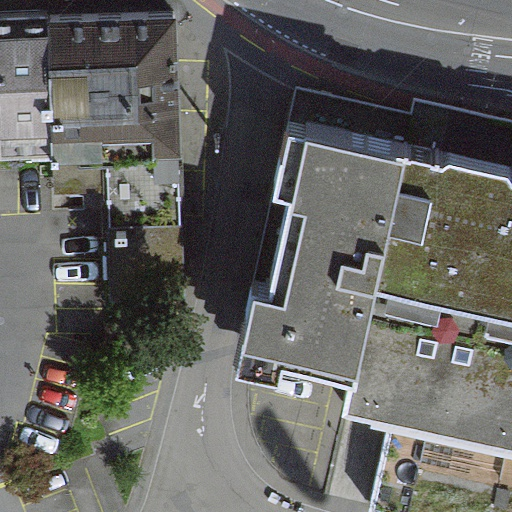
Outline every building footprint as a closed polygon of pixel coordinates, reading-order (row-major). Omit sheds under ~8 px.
[(162,0),(47,6),(54,143),(108,140),(115,283),(175,280),(162,0)] [(47,6),(0,7),(0,145),(54,143),(47,6)] [(421,114),(307,88),(286,179),(306,183),(283,280),(268,277),(251,350),(354,373),(384,380),(408,278),(511,301),(511,118),(425,99),(421,114)] [(384,380),(354,373),(346,405),(399,417),(380,501),(427,511),(511,511),(511,301),(408,278),(384,380)] [(340,426),(336,496),(379,499),(383,428),(340,426)]
